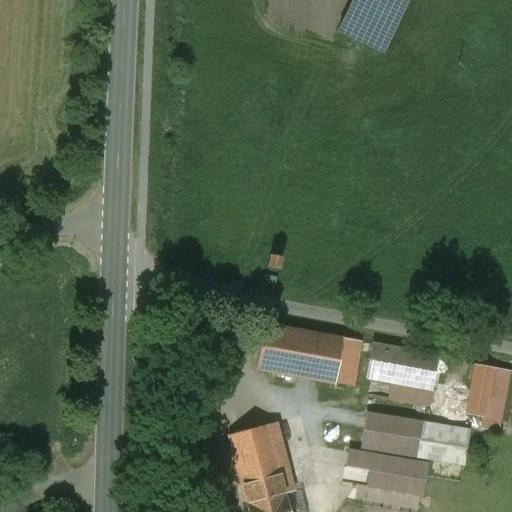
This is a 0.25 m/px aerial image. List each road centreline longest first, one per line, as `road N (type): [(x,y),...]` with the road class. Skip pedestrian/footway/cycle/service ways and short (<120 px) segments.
road 1 (unclassified): [(113,270),(511,350)]
road 2 (secondary): [(108,511),(113,270)]
road 3 (secondary): [(115,226),(125,0)]
